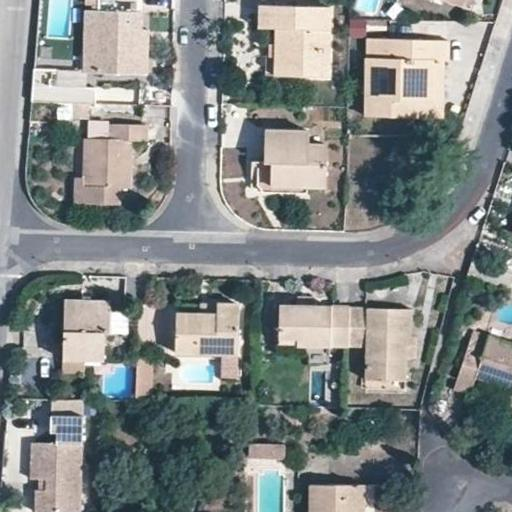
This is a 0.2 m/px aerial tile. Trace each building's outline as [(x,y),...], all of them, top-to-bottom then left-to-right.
[(423,0),(423,2),(462,18),(469,0),(423,0)] [(329,80),(329,9),(259,9),(259,31),(276,31),(276,79),(329,80)] [(143,80),(145,60),(128,59),(130,32),(146,33),(147,18),(85,14),(83,38),(98,38),(96,77),(143,80)] [(128,59),(145,60),(146,33),(130,32),(128,59)] [(81,76),(96,77),(98,38),(83,38),(81,76)] [(428,66),(440,66),(446,66),(445,43),(367,44),(367,125),(391,124),(390,107),(429,106),(428,66)] [(441,124),(440,66),(428,66),(429,106),(390,107),(391,124),(441,124)] [(55,92),(55,109),(75,110),(87,110),(94,110),(94,89),(55,88),(55,92)] [(35,92),(35,109),(55,109),(55,92),(35,92)] [(87,123),(87,110),(75,110),(75,122),(87,123)] [(111,139),(84,138),(81,187),(71,187),(70,207),(117,209),(118,191),(131,192),(133,148),(147,149),(148,126),(112,124),(111,139)] [(250,197),(311,196),(331,197),(331,150),(310,149),(310,136),(262,136),(261,161),(250,161),(250,197)] [(359,175),(360,187),(382,184),(380,172),(359,175)] [(306,207),(311,196),(250,197),(259,199),(264,207),(306,207)] [(108,335),(109,312),(109,303),(65,301),(63,363),(102,365),(103,335),(108,335)] [(283,304),(282,341),(334,342),(352,343),(353,305),(283,304)] [(414,306),(353,305),(352,343),(352,351),(369,351),(368,385),(403,385),(403,365),(403,346),(413,347),(414,306)] [(236,306),(216,306),(216,318),(198,318),(177,318),(177,360),(235,361),(236,306)] [(216,318),(216,306),(198,306),(198,318),(216,318)] [(129,313),(109,312),(108,335),(128,336),(129,313)] [(511,344),(488,338),(484,353),(468,348),(457,378),(473,383),(476,375),(511,386),(511,344)] [(334,342),(282,341),(282,351),(313,351),(313,362),(333,362),(334,342)] [(413,365),(413,347),(403,346),(403,365),(413,365)] [(136,365),(135,399),(151,400),(152,366),(136,365)] [(403,385),(368,385),(368,396),(402,397),(403,385)] [(80,511),(83,420),(51,419),(51,436),(57,436),(56,446),(32,445),(31,482),(40,482),(46,482),(46,494),(40,493),(36,493),(35,511),(80,511)] [(282,461),(283,449),(251,446),(250,458),(282,461)] [(355,511),(355,488),(311,488),(311,511),(355,511)]
